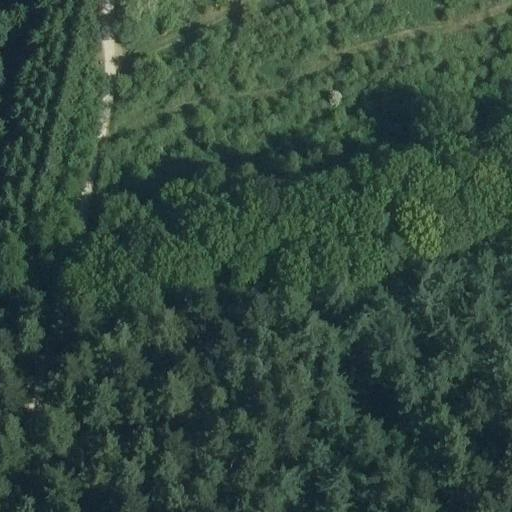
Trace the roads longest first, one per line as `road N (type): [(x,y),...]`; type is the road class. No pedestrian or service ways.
road 1 (track): [(68,273),(511,147)]
road 2 (track): [(511,85),(85,211)]
road 3 (track): [(511,6),(334,57),(263,96),(168,115),(99,142)]
road 4 (track): [(109,0),(113,86),(68,273)]
road 5 (track): [(113,86),(277,0)]
